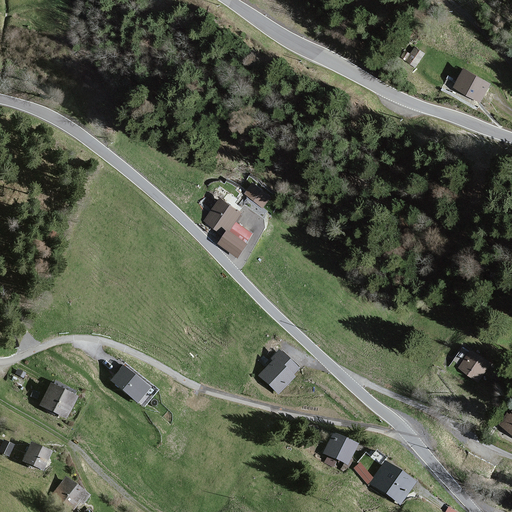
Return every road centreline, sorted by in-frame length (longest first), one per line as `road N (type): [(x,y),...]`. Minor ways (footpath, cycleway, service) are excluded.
road 1 (tertiary): [(0,98),(81,136),(171,208),(264,306),(411,438),(472,511)]
road 2 (tertiary): [(511,139),(383,91),(227,0)]
road 3 (track): [(150,511),(63,437),(0,399)]
